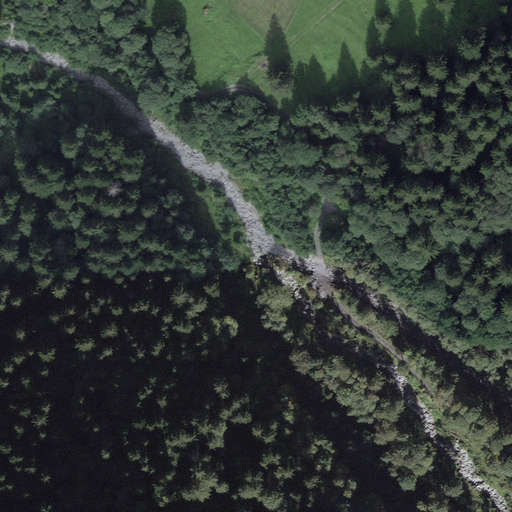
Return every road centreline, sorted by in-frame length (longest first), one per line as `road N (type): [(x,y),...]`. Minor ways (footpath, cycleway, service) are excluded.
road 1 (track): [(234,86),(268,102),(332,159),(316,233),(328,293),(431,390),(451,404),(483,404),(511,427)]
road 2 (track): [(82,0),(134,61),(207,96),(230,90),(338,0)]
